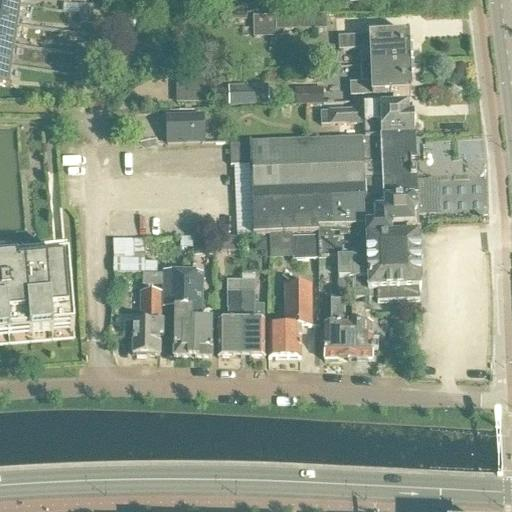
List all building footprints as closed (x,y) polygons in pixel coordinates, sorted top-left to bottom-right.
[(0,0),(0,7),(20,10),(21,0),(0,0)] [(0,27),(17,30),(20,10),(0,7),(0,27)] [(80,10),(79,19),(91,20),(92,11),(80,10)] [(274,18),(275,31),(325,31),(324,17),(274,18)] [(90,29),(91,20),(79,19),(78,28),(90,29)] [(0,48),(14,50),(17,30),(0,27),(0,48)] [(359,52),(360,70),(410,68),(409,49),(408,49),(407,37),(347,39),(348,53),(359,52)] [(0,68),(11,70),(14,50),(0,48),(0,68)] [(76,50),(76,59),(88,60),(89,51),(76,50)] [(87,69),(88,60),(76,59),(75,68),(87,69)] [(0,90),(8,91),(11,70),(0,68),(0,90)] [(410,68),(360,70),(361,85),(349,86),(350,99),(410,97),(409,84),(410,84),(410,68)] [(74,79),(73,89),(85,90),(86,81),(74,79)] [(204,80),(176,81),(176,93),(204,92),(204,80)] [(268,88),(229,90),(229,109),(268,108),(268,88)] [(294,91),(294,109),(323,109),(322,91),(294,91)] [(364,128),(364,143),(381,142),(412,141),(412,137),(415,133),(414,127),(412,123),(411,109),(363,109),(363,114),(321,116),(321,129),(346,128),(346,129),(364,128)] [(167,121),(168,148),(203,147),(202,119),(167,121)] [(253,240),(291,238),(317,238),(317,233),(365,232),(365,236),(389,236),(389,231),(397,231),(397,237),(417,236),(413,156),(414,146),(412,143),(412,141),(381,142),(364,143),(230,148),(231,170),(250,169),(253,240)] [(337,264),(338,284),(347,284),(347,309),(352,309),(352,304),(374,304),(377,303),(377,307),(418,305),(418,294),(420,293),(419,267),(417,240),(390,241),(389,236),(365,236),(365,232),(317,233),(317,238),(318,263),(318,264),(337,264)] [(292,265),(318,263),(317,238),(291,238),(292,265)] [(240,244),(216,243),(216,251),(240,252),(240,244)] [(0,250),(0,349),(74,343),(66,245),(0,250)] [(113,245),(113,278),(142,278),(144,278),(144,266),(144,245),(113,245)] [(195,245),(195,260),(212,260),(212,245),(195,245)] [(173,361),(190,362),(191,306),(201,307),(201,276),(164,276),(164,279),(163,279),(163,313),(173,313),(173,361)] [(142,278),(142,290),(162,290),(162,278),(156,278),(144,278),(142,278)] [(338,284),(338,300),(330,300),(331,329),(323,329),(323,347),(324,347),(324,365),(347,365),(347,309),(347,284),(338,284)] [(241,362),(241,287),(227,287),(227,326),(217,326),(217,362),(241,362)] [(254,287),(241,287),(241,362),(264,362),(264,326),(254,326),(254,287)] [(285,290),(285,331),(268,331),(268,363),(300,363),(300,332),(311,331),(310,290),(285,290)] [(132,359),(136,359),(141,361),(146,359),(159,360),(160,341),(163,341),(163,327),(158,327),(159,297),(141,297),(141,317),(144,317),(144,327),(133,327),(132,359)] [(191,306),(190,362),(211,362),(211,324),(200,324),(201,307),(191,306)] [(362,309),(352,309),(347,309),(347,365),(371,365),(371,347),(372,347),(372,329),(364,329),(364,312),(362,309)] [(393,328),(393,352),(407,352),(407,328),(393,328)]
